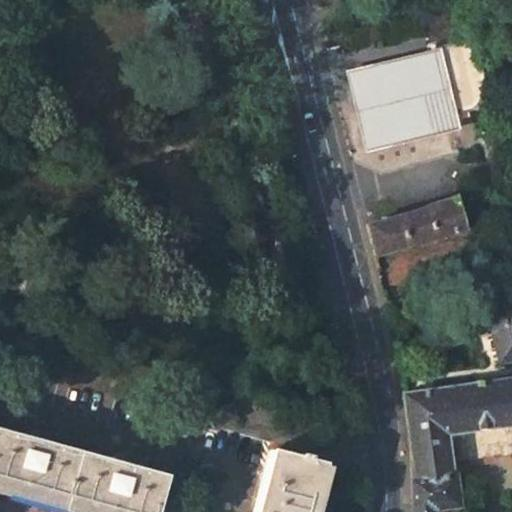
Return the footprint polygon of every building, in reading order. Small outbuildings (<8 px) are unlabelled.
[(469,39),(426,50),(442,119),(486,108),(469,39)] [(426,50),(332,74),(352,157),(446,134),(442,119),(426,50)] [(373,258),(462,232),(452,199),(421,208),(422,210),(366,227),(373,258)] [(511,303),(428,340),(434,353),(494,328),(498,361),(511,359),(511,303)] [(511,381),(402,397),(405,425),(406,429),(409,465),(410,511),(430,511),(453,507),(451,477),(449,478),(444,435),(511,424),(511,381)] [(226,404),(204,414),(210,427),(232,417),(226,404)] [(0,485),(96,511),(146,511),(157,475),(0,431),(0,485)] [(302,511),(315,463),(264,451),(248,511),(302,511)]
